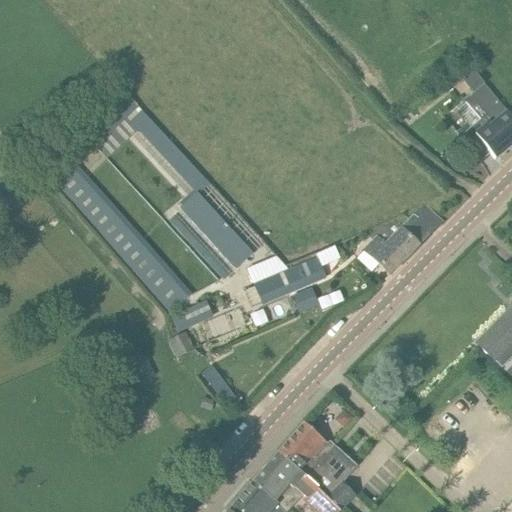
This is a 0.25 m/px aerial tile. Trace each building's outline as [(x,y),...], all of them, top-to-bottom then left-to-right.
[(475,70),(463,80),(473,94),(469,97),(490,123),(475,136),(495,160),(511,146),(511,118),(500,104),(499,104),(488,89),(489,89),(475,70)] [(97,111),(109,100),(97,88),(86,99),(97,111)] [(139,107),(122,90),(88,121),(83,116),(78,121),(88,131),(84,135),(97,151),(129,122),(193,192),(179,205),(182,207),(179,210),(235,271),(253,255),(242,242),(210,208),(222,197),(210,184),(210,183),(139,107)] [(39,168),(169,315),(191,295),(61,147),(80,130),(77,126),(58,143),(57,141),(46,151),(41,145),(28,157),(38,169),(39,168)] [(0,152),(0,208),(8,218),(32,196),(9,173),(16,168),(0,152)] [(430,235),(412,217),(401,228),(400,229),(392,222),(372,234),(375,238),(362,251),(390,276),(430,235)] [(263,306),(326,279),(322,267),(337,261),(334,252),(253,286),(263,306)] [(298,316),(318,308),(312,290),(291,299),(298,316)] [(511,298),(511,309),(477,345),(501,370),(511,359),(511,296),(511,298)] [(183,313),(170,318),(177,334),(212,318),(205,303),(183,313)] [(184,333),(168,342),(177,359),(193,351),(184,333)] [(226,408),(235,400),(237,399),(209,363),(205,366),(207,368),(200,373),(226,408)] [(352,421),(343,413),(334,422),(344,430),(352,421)] [(279,453),(302,476),(329,447),(304,424),(279,453)] [(331,445),(329,447),(302,476),(327,499),(341,483),(355,467),(331,445)] [(310,511),(340,511),(327,499),(302,476),(279,453),(253,483),(283,511),(290,511),(300,502),(310,511)] [(283,511),(253,483),(229,511),(230,511),(283,511)] [(340,511),(356,497),(341,483),(327,499),(340,511)]
